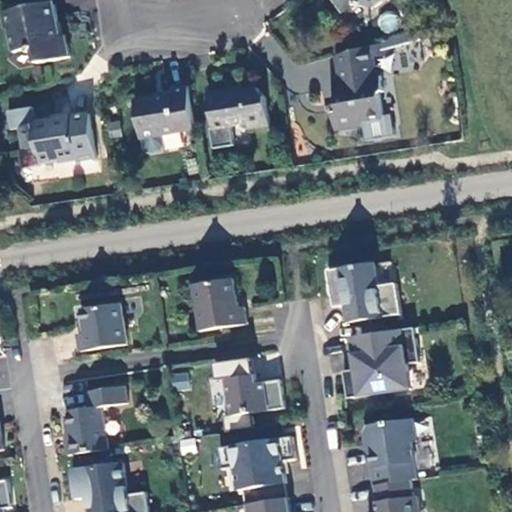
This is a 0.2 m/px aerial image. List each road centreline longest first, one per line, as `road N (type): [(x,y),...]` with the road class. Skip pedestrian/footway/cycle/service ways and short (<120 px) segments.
road 1 (unclassified): [(511,186),(0,265)]
road 2 (residential): [(30,377),(300,336)]
road 3 (residential): [(300,336),(329,511)]
road 4 (residential): [(101,0),(110,27),(228,18)]
road 5 (residential): [(30,377),(48,511)]
